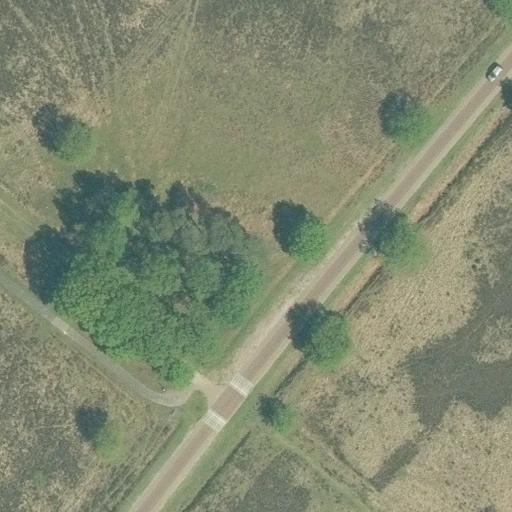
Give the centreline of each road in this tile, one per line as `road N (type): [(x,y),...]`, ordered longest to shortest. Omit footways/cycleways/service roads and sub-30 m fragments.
road 1 (tertiary): [(143,511),(511,59)]
road 2 (track): [(240,387),(170,346),(0,207)]
road 3 (track): [(111,511),(211,391)]
